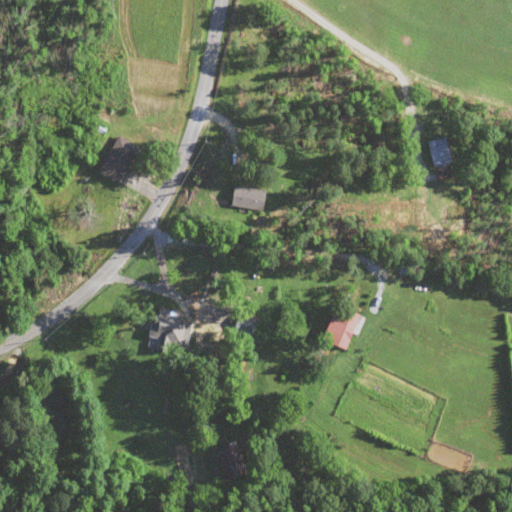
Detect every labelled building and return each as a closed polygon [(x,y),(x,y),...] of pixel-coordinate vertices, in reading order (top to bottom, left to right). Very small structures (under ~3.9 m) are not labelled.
[(139,149),(117,137),(97,175),(119,186),(139,149)] [(426,144),(432,170),(451,165),(444,139),(426,144)] [(230,210),(263,213),(264,192),(232,189),(230,210)] [(359,318),(335,308),(321,343),(345,352),(359,318)] [(246,473),(234,441),(216,448),(228,480),(246,473)]
